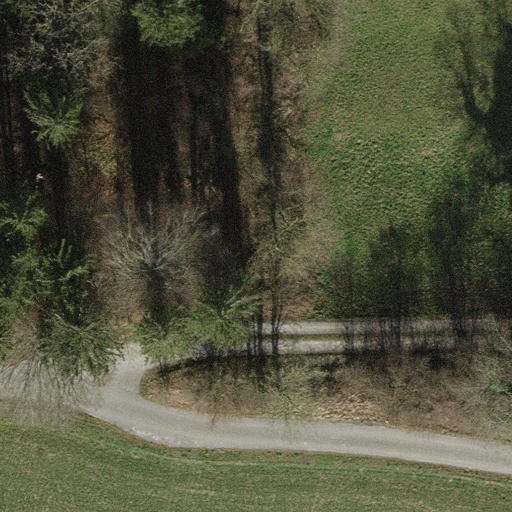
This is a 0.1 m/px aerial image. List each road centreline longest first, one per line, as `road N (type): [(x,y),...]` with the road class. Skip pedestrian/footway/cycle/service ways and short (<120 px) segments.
road 1 (track): [(0,383),(84,380),(113,407),(170,429),(376,439),(511,463)]
road 2 (track): [(84,380),(148,353),(237,342),(511,332)]
